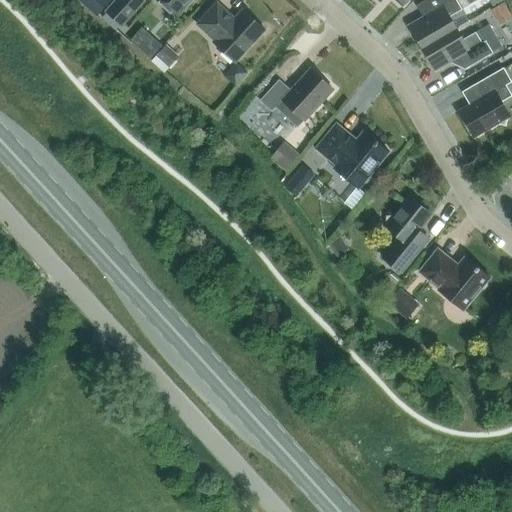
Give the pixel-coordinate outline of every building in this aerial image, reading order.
[(88,0),(84,5),(97,17),(111,0),(88,0)] [(113,0),(104,12),(122,27),(145,0),(113,0)] [(158,0),(177,16),(191,0),(158,0)] [(409,25),(422,48),(456,28),(450,17),(462,10),(456,0),(425,0),(417,5),(424,16),(409,25)] [(511,16),(503,1),(491,7),(500,23),(511,16)] [(235,62),(265,30),(244,10),(235,19),(217,3),(197,24),(215,40),(213,42),(235,62)] [(141,27),(129,40),(136,46),(151,59),(162,45),(141,27)] [(492,53),(486,42),(482,44),(476,33),(463,40),(456,28),(422,48),(436,71),(458,58),(465,69),(492,53)] [(511,95),(506,85),(511,82),(503,68),(476,84),(483,97),(460,111),(460,110),(459,111),(474,137),(475,137),(475,136),(498,122),(504,124),(505,118),(509,116),(509,117),(510,116),(502,102),(511,95)] [(291,90),(279,79),(260,100),(272,111),(276,107),(298,127),(304,120),(305,120),(333,89),(311,69),(291,90)] [(371,177),(371,173),(389,151),(364,131),(357,140),(336,123),(316,148),(336,165),(334,168),(359,188),(362,184),(367,183),(371,177)] [(270,158),(286,171),(300,154),(284,141),(270,158)] [(296,197),(315,174),(303,164),(284,187),(296,197)] [(410,197),(396,215),(385,216),(387,233),(393,232),(399,237),(383,258),(401,272),(428,239),(417,230),(431,213),(410,197)] [(463,310),(480,290),(484,289),(487,286),(487,281),(490,277),(465,257),(458,265),(438,249),(419,272),(439,289),(438,290),(463,310)] [(378,288),(387,295),(399,282),(390,274),(378,288)] [(400,288),(387,304),(406,319),(419,303),(400,288)]
